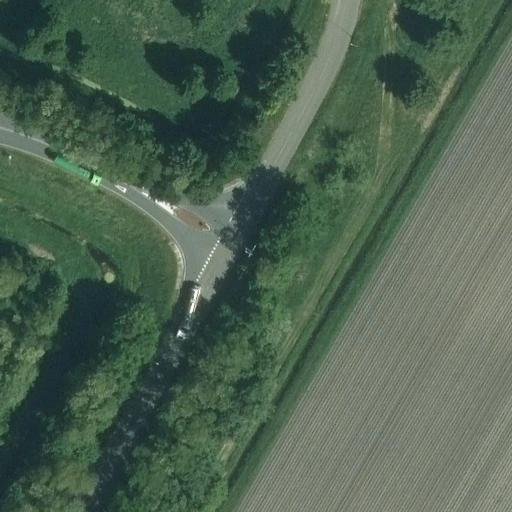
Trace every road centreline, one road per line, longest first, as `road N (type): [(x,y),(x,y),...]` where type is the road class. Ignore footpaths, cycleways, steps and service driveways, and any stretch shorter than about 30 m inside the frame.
road 1 (tertiary): [(85,511),(236,241)]
road 2 (tertiary): [(236,241),(334,67),(345,0)]
road 3 (trunk): [(0,120),(100,157),(236,241)]
